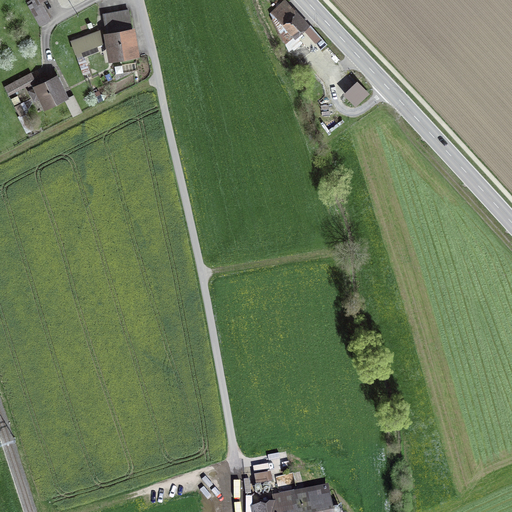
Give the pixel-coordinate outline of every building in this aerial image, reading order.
[(30,0),(27,2),(40,25),(50,19),(39,0),(30,0)] [(273,11),(274,12),(271,15),(289,50),(299,41),(294,36),(305,26),(284,2),(273,11)] [(136,54),(129,10),(104,15),(111,58),(136,54)] [(76,53),(82,51),(84,56),(98,50),(96,46),(102,43),(100,32),(72,42),(76,53)] [(5,87),(8,92),(34,79),(31,73),(5,87)] [(48,76),(27,86),(34,100),(41,97),(45,106),(65,96),(56,78),(50,81),(48,76)] [(357,106),(370,91),(356,79),(343,94),(357,106)] [(256,486),(274,482),(272,473),(254,477),(256,486)] [(329,511),(326,489),(297,495),(299,506),(283,509),(279,507),(276,507),(276,505),(256,509),(256,511),(329,511)]
